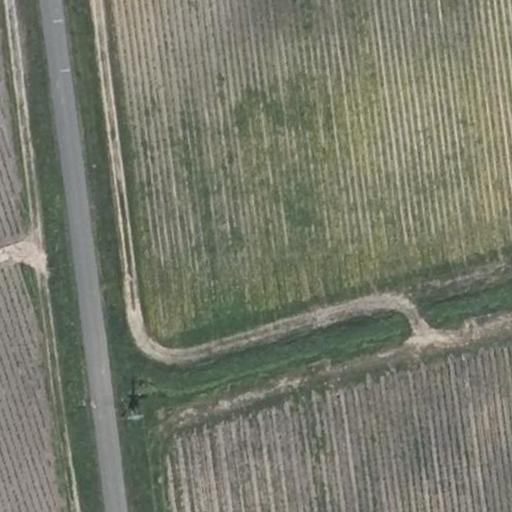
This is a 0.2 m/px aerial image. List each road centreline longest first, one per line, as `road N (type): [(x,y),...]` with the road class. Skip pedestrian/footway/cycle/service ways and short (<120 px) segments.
road 1 (unclassified): [(122,511),(54,0)]
road 2 (track): [(6,0),(73,511)]
